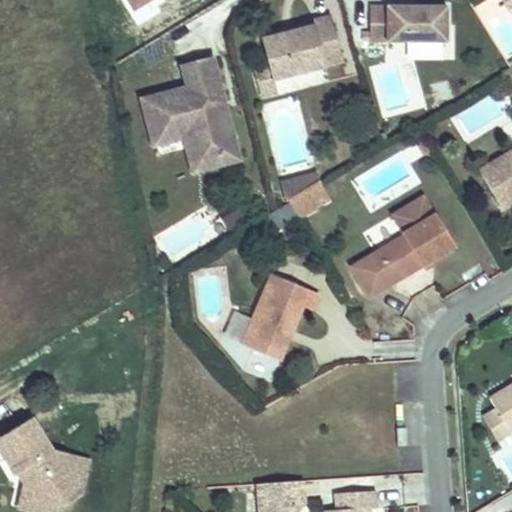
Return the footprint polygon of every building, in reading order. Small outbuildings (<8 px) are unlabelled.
[(453,41),(453,5),(425,5),(425,10),(417,10),(417,5),(375,5),(375,30),(368,30),(368,40),(375,40),(375,41),(451,41),(453,41)] [(275,81),(346,63),(333,14),(315,19),(316,24),(295,30),(297,35),(288,37),(286,32),(264,38),(271,64),(275,81)] [(208,159),(240,151),(229,110),(223,111),(221,103),(227,101),(216,58),(183,67),(189,87),(143,99),(155,147),(186,139),(201,135),(208,159)] [(271,64),(257,68),(265,97),(278,93),(275,81),(271,64)] [(511,67),(498,76),(508,93),(511,90),(511,67)] [(430,86),(436,105),(454,99),(448,81),(430,86)] [(243,161),(240,151),(208,159),(201,135),(186,139),(195,173),(243,161)] [(511,153),(477,175),(498,211),(511,202),(511,153)] [(295,221),(317,208),(307,191),(285,204),(295,221)] [(403,240),(351,272),(369,303),(452,252),(421,202),(390,221),(403,240)] [(221,216),(229,235),(247,227),(239,208),(221,216)] [(272,278),(245,350),(283,364),(302,315),(313,318),(319,296),(272,278)] [(261,406),(229,370),(218,380),(250,416),(261,406)] [(511,390),(490,404),(499,418),(511,438),(511,390)] [(511,439),(511,438),(499,418),(486,426),(500,447),(511,439)] [(18,491),(15,503),(51,511),(53,511),(67,462),(44,458),(23,425),(0,438),(0,466),(8,480),(14,476),(19,484),(18,491)] [(67,462),(53,511),(54,511),(69,504),(79,465),(67,462)] [(309,509),(307,485),(262,488),(263,511),(296,511),(296,510),(309,509)] [(379,511),(379,497),(338,497),(338,511),(379,511)] [(51,511),(15,503),(13,511),(51,511)]
